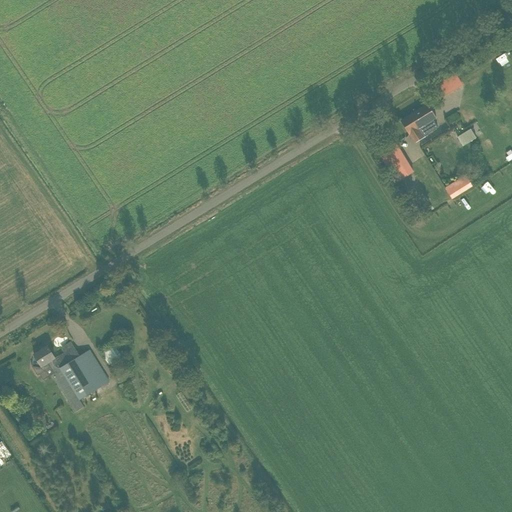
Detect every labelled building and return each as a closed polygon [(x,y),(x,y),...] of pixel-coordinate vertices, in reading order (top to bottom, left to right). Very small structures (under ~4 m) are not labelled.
[(462,85),(456,76),(437,88),(442,97),(462,85)] [(433,120),(436,118),(428,104),(400,121),(409,135),(409,134),(414,143),(428,135),(427,134),(438,127),(433,120)] [(458,138),(463,146),(477,138),(471,129),(458,138)] [(397,182),(413,172),(395,143),(379,153),(397,182)] [(452,199),(473,187),(466,175),(445,188),(452,199)] [(102,352),(108,363),(122,356),(116,345),(102,352)] [(70,403),(107,379),(89,351),(75,359),(72,354),(62,361),(60,359),(57,361),(47,346),(34,355),(38,362),(31,366),(37,376),(50,368),(54,374),(52,375),(70,403)]
